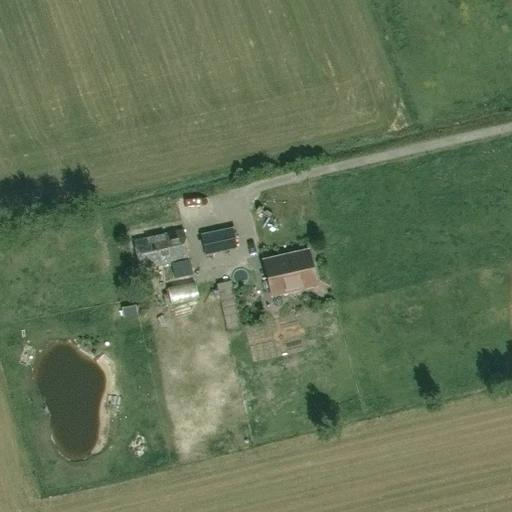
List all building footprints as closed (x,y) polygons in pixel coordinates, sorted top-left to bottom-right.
[(184,212),(200,209),(196,190),(181,192),(184,212)] [(133,261),(125,222),(104,227),(105,230),(93,233),(92,229),(64,235),(72,274),(133,261)] [(237,248),(232,227),(198,233),(204,255),(237,248)] [(179,260),(189,258),(182,229),(130,241),(136,269),(169,262),(169,263),(179,260)] [(270,296),(315,286),(306,250),(261,260),(270,296)] [(189,258),(179,260),(169,263),(172,280),(193,277),(189,258)] [(123,318),(137,316),(135,306),(121,308),(123,318)]
